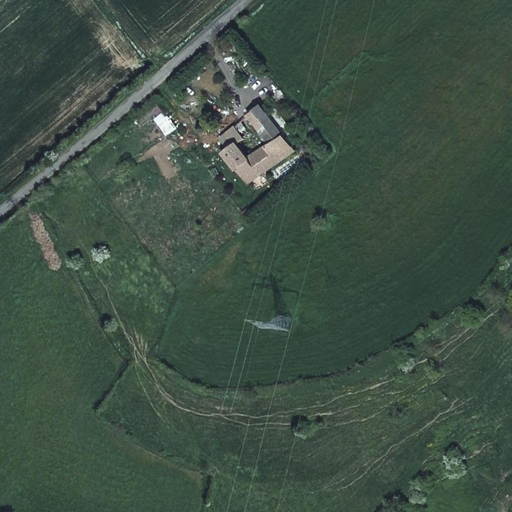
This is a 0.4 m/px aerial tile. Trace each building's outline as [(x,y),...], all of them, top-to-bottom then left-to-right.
[(271,97),(276,104),(286,95),(281,89),(271,97)] [(262,105),(220,138),(226,146),(223,147),(222,149),(222,151),(224,153),(226,154),(249,184),(297,150),(262,105)] [(162,110),(156,115),(162,122),(169,117),(162,110)] [(187,156),(191,164),(199,160),(194,152),(187,156)] [(284,176),(302,164),(297,157),(279,170),(284,176)]
